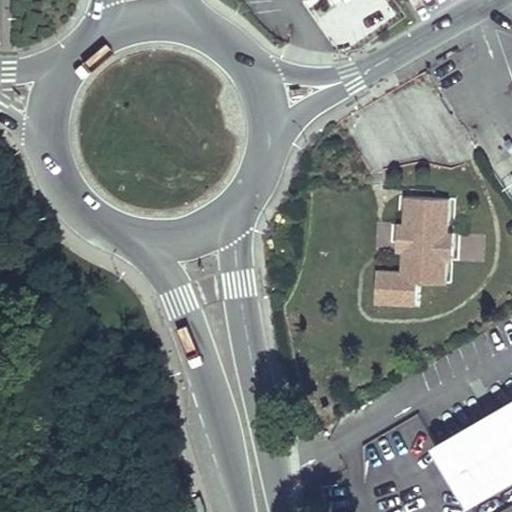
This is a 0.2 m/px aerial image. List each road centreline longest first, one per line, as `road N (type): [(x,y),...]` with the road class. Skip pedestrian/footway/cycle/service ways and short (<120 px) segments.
road 1 (primary): [(279,511),(230,214)]
road 2 (primary): [(149,240),(202,361),(246,511)]
road 3 (tertiary): [(352,79),(492,0)]
road 4 (primary): [(49,155),(75,204),(96,222),(149,240)]
